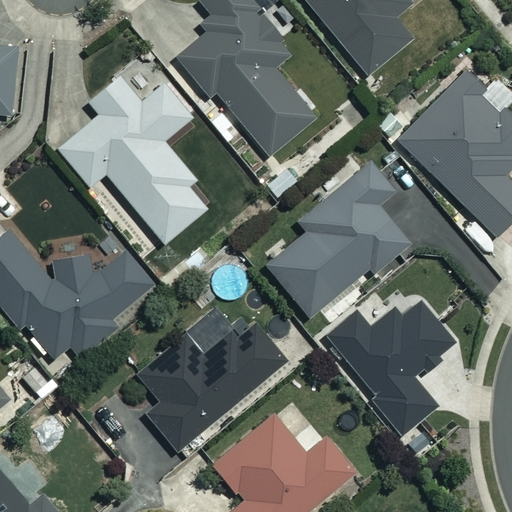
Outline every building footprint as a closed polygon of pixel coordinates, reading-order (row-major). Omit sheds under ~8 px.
[(291,55),(247,0),(198,0),(198,1),(208,13),(200,37),(176,56),(207,95),(214,90),(267,156),(314,119),(274,68),(291,55)] [(300,0),(364,76),(407,41),(390,20),(408,5),(403,0),(300,0)] [(0,113),(9,114),(17,46),(0,42),(0,113)] [(192,114),(144,54),(88,99),(99,113),(57,147),(88,185),(105,172),(162,242),(205,208),(185,183),(192,178),(161,139),(192,114)] [(466,70),(396,140),(493,237),(511,218),(511,186),(496,171),(511,154),(511,118),(501,108),(510,99),(490,79),(483,86),(466,70)] [(392,190),(369,161),(296,220),(305,231),(264,264),(307,316),(369,266),(373,271),(408,242),(376,203),(392,190)] [(52,277),(10,225),(0,233),(0,301),(21,327),(27,322),(57,356),(72,343),(81,356),(119,324),(114,318),(156,281),(127,246),(101,267),(93,269),(91,250),(52,257),(56,276),(52,277)] [(453,344),(420,300),(399,316),(393,308),(367,327),(356,313),(325,336),(397,435),(435,407),(411,375),(453,344)] [(285,361),(254,324),(238,337),(232,331),(201,356),(184,336),(138,375),(160,402),(145,414),(176,451),(285,361)] [(0,408),(9,400),(0,389),(0,408)] [(304,451),(270,410),(209,460),(243,501),(229,511),(303,511),(354,470),(325,435),(304,451)] [(30,505),(4,475),(0,478),(0,511),(54,511),(41,496),(30,505)]
